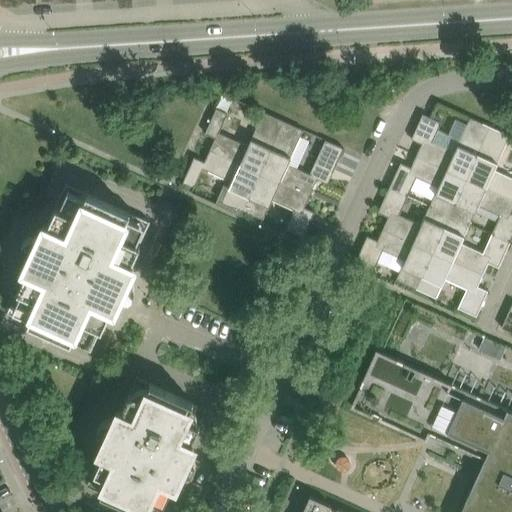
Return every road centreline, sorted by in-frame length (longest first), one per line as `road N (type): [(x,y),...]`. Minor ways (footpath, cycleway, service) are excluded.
road 1 (residential): [(279,378),(387,136),(415,100),(440,85),(511,77)]
road 2 (residential): [(310,30),(295,4),(16,21),(5,39)]
road 3 (secondary): [(64,48),(310,30)]
road 4 (secondary): [(310,30),(511,17)]
road 5 (residential): [(279,378),(142,315)]
road 6 (residential): [(220,511),(279,378)]
